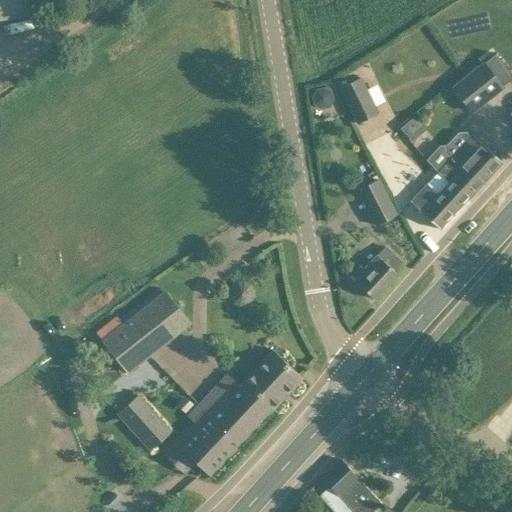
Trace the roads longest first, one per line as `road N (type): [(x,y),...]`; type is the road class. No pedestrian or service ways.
road 1 (unclassified): [(368,375),(328,337),(321,313),(272,0)]
road 2 (secondary): [(368,375),(511,216)]
road 3 (secondary): [(245,511),(368,375)]
road 4 (unclassified): [(511,467),(393,400),(368,375)]
